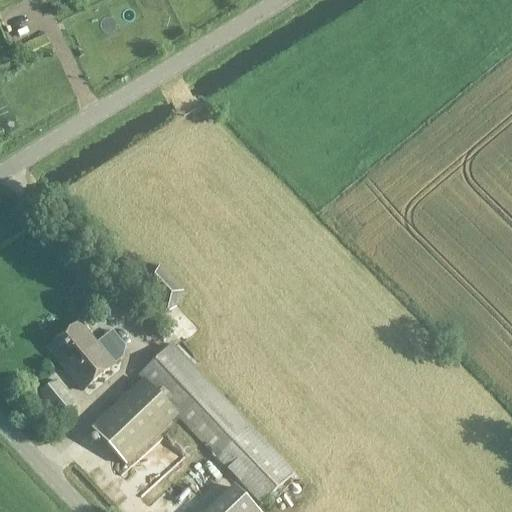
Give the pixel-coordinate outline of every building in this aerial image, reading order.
[(168,311),(185,295),(158,267),(141,283),(168,311)] [(116,367),(80,324),(48,350),(84,394),(116,367)] [(144,382),(92,432),(127,468),(178,419),(262,507),(295,475),(173,346),(140,378),(144,382)] [(78,406),(58,381),(39,396),(60,421),(78,406)] [(259,511),(238,489),(214,511),(259,511)]
